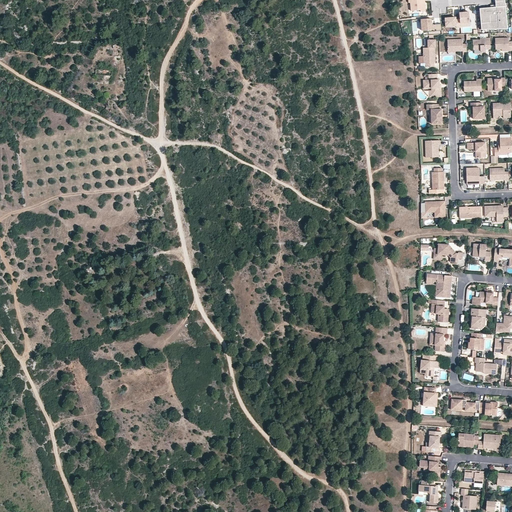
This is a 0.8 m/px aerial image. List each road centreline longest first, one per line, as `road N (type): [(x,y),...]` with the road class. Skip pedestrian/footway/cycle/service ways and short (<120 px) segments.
road 1 (track): [(198,0),(165,62),(160,132),(197,302),(227,348),(241,405),(301,473),(340,490),(347,511)]
road 2 (track): [(511,236),(378,232),(202,142),(160,143),(117,127),(0,62)]
road 3 (track): [(335,0),(374,219),(401,309),(409,371),(406,511)]
road 4 (track): [(76,511),(22,361),(26,337),(0,245)]
road 5 (residential): [(511,65),(464,66),(451,81),(457,193),(511,195)]
road 6 (residential): [(511,282),(465,281),(455,376),(461,387),(511,392)]
road 7 (track): [(0,220),(57,196),(138,188),(164,158)]
